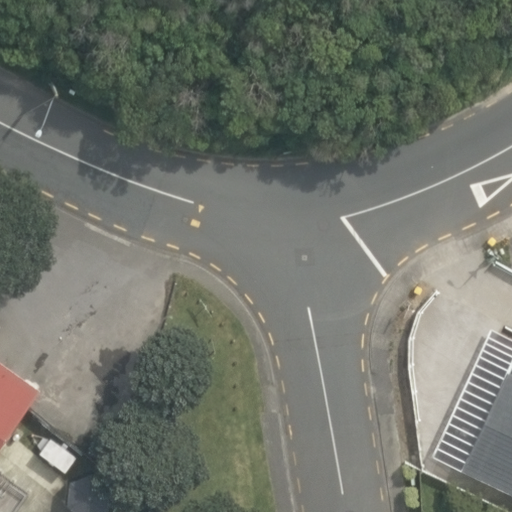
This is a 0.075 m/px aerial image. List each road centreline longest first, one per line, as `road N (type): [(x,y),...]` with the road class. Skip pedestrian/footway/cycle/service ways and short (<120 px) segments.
road 1 (unclassified): [(293,237),(130,181),(0,119)]
road 2 (residential): [(345,511),(293,237)]
road 3 (residential): [(511,131),(293,237)]
